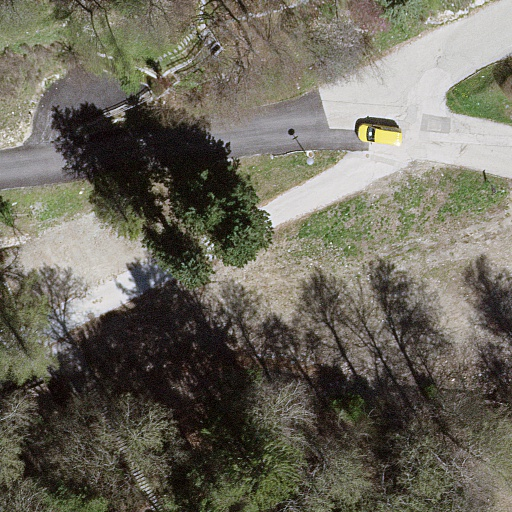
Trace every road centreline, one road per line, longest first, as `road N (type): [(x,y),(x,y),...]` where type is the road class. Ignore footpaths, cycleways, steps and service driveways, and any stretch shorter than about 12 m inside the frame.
road 1 (residential): [(420,145),(0,366)]
road 2 (residential): [(341,125),(0,157)]
road 3 (residential): [(341,125),(511,15)]
